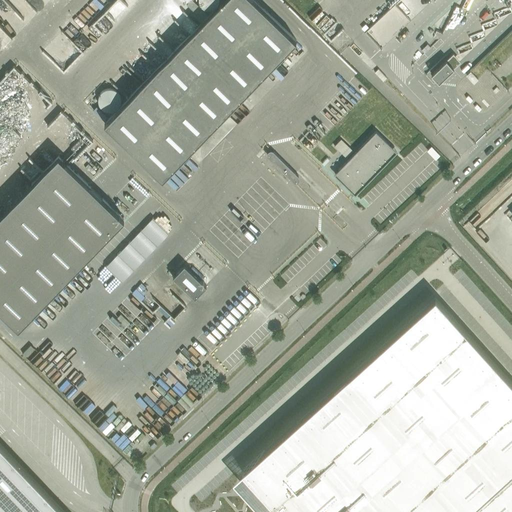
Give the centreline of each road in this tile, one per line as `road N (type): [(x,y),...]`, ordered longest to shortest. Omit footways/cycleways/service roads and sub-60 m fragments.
road 1 (unclassified): [(425,205),(150,467),(130,511)]
road 2 (unknown): [(123,152),(17,265),(20,285),(63,328)]
road 3 (unclassified): [(511,301),(425,205)]
